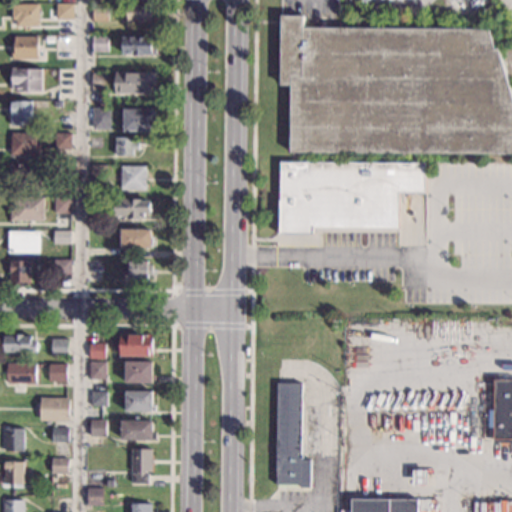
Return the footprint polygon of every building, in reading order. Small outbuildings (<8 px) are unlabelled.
[(74,19),(56,19),(56,3),(74,3),(74,19)] [(39,27),(16,26),(16,19),(12,19),(12,4),(39,4),(39,27)] [(153,21),(128,21),(128,19),(122,19),(122,12),(128,12),(128,4),(153,4),(153,21)] [(108,21),(92,22),(92,5),(108,5),(108,21)] [(304,27),(467,28),(489,30),(494,48),(498,47),(511,98),(511,153),(290,152),(290,85),(280,85),(280,15),(304,15),(304,27)] [(108,52),(92,52),(91,35),(108,35),(108,52)] [(38,59),(11,59),(12,48),(15,48),(15,36),(38,36),(38,59)] [(153,53),(144,54),(144,56),(132,56),(132,54),(122,54),(122,36),(153,36),(153,53)] [(42,68),(42,92),(15,92),(15,90),(11,90),(11,68),(42,68)] [(157,85),(150,85),(150,94),(115,94),(115,71),(157,71),(157,85)] [(109,90),(92,90),(92,72),(109,72),(109,90)] [(32,101),(32,121),(24,121),(24,126),(10,126),(10,112),(8,112),(8,106),(11,106),(11,100),(32,101)] [(109,129),(92,129),(92,108),(110,108),(109,129)] [(155,131),(124,131),(124,109),(155,109),(155,131)] [(38,155),(10,155),(10,132),(39,133),(38,155)] [(71,149),(54,149),(55,132),(72,133),(71,149)] [(134,142),(139,142),(139,150),(134,150),(133,155),(115,155),(115,136),(134,137),(134,142)] [(425,193),(398,193),(397,229),(312,228),(312,235),(279,235),(279,162),(425,164),(425,177),(425,193)] [(40,189),(14,189),(14,182),(10,182),(10,164),(40,164),(40,189)] [(106,181),(89,181),(89,164),(106,164),(106,181)] [(146,189),(121,190),(121,166),(146,166),(146,189)] [(72,195),(54,194),(54,178),(72,178),(72,195)] [(43,221),(10,221),(10,210),(13,210),(13,196),(43,197),(43,221)] [(70,213),(54,213),(54,196),(70,196),(70,213)] [(141,200),(151,200),(151,214),(145,214),(145,217),(141,217),(141,219),(128,219),(128,216),(116,216),(116,199),(141,199),(141,200)] [(152,248),(121,247),(122,229),(152,229),(152,248)] [(71,244),(53,244),(53,230),(71,230),(71,244)] [(39,253),(8,252),(8,231),(40,231),(39,253)] [(70,276),(53,276),(53,259),(70,259),(70,276)] [(30,282),(9,282),(10,260),(30,261),(30,282)] [(148,261),(148,264),(153,264),(152,275),(148,275),(148,279),(128,278),(128,274),(122,274),(122,267),(129,267),(129,260),(148,261)] [(153,357),(120,356),(120,334),(153,334),(153,357)] [(32,336),(32,341),(35,341),(35,353),(4,352),(4,335),(32,336)] [(66,339),(66,356),(52,355),(52,339),(66,339)] [(105,357),(90,358),(89,343),(104,343),(105,357)] [(152,383),(125,382),(126,361),(152,361),(152,383)] [(105,378),(89,378),(89,362),(91,362),(105,362),(105,378)] [(35,384),(8,383),(8,363),(35,363),(35,384)] [(66,364),(66,381),(49,381),(50,364),(66,364)] [(511,443),(493,443),(493,428),(488,428),(488,409),(493,409),(493,379),(511,379),(511,443)] [(301,459),(310,459),(310,487),(300,487),(300,485),(275,485),(276,382),(301,383),(301,459)] [(152,411),(126,411),(126,391),(152,391),(152,411)] [(106,406),(91,405),(91,392),(106,392),(106,406)] [(68,421),(40,420),(40,397),(68,398),(68,421)] [(106,419),(105,437),(89,436),(90,419),(106,419)] [(152,440),(121,439),(121,421),(152,421),(152,440)] [(68,427),(68,442),(52,441),(53,427),(68,427)] [(23,451),(4,450),(5,429),(24,429),(23,451)] [(151,471),(131,471),(131,450),(151,450),(151,471)] [(68,458),(68,474),(51,473),(52,458),(68,458)] [(24,484),(5,484),(5,462),(24,462),(24,484)] [(427,484),(412,484),(412,469),(427,469),(427,484)] [(148,473),(148,484),(131,483),(131,473),(148,473)] [(101,506),(87,505),(87,487),(102,488),(101,506)] [(417,511),(350,511),(351,498),(418,499),(417,511)] [(24,500),(23,511),(2,511),(3,499),(24,500)] [(151,511),(152,503),(132,503),(131,511),(151,511)]
